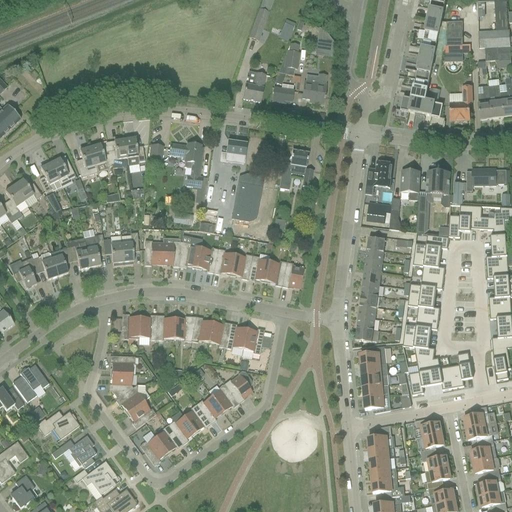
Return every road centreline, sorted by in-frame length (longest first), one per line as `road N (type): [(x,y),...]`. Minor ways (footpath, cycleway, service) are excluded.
road 1 (residential): [(109,298),(91,395),(155,483),(263,410),(285,312)]
road 2 (residential): [(0,166),(72,127),(149,112),(357,137)]
road 3 (residential): [(339,319),(357,137)]
road 4 (residential): [(285,312),(175,292),(109,298)]
road 5 (residential): [(357,137),(511,142)]
road 6 (residential): [(478,346),(443,351),(451,246)]
road 7 (residential): [(109,298),(65,314),(0,362)]
road 8 (residential): [(451,246),(477,249),(478,346)]
road 9 (residential): [(365,106),(387,92),(405,0)]
